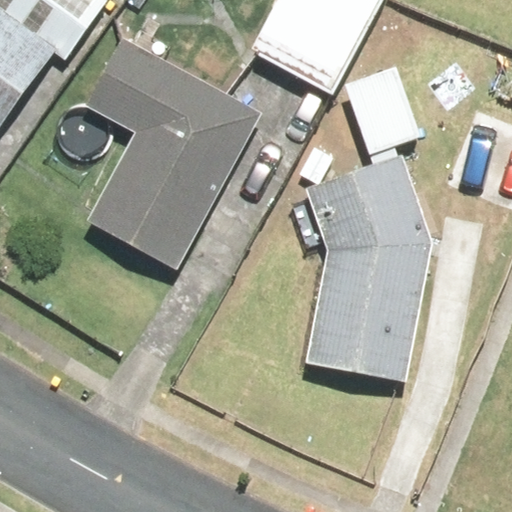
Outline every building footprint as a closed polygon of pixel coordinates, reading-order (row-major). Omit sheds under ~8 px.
[(388,5),(378,0),(288,0),(260,58),(341,98),(388,5)] [(0,20),(0,128),(51,55),(0,20)] [(177,281),(258,123),(106,46),(73,111),(131,141),(84,233),(177,281)] [(511,133),(478,120),(451,189),(511,212),(511,133)] [(427,253),(417,252),(425,250),(399,163),(299,193),(321,265),(303,373),(404,390),(427,253)]
